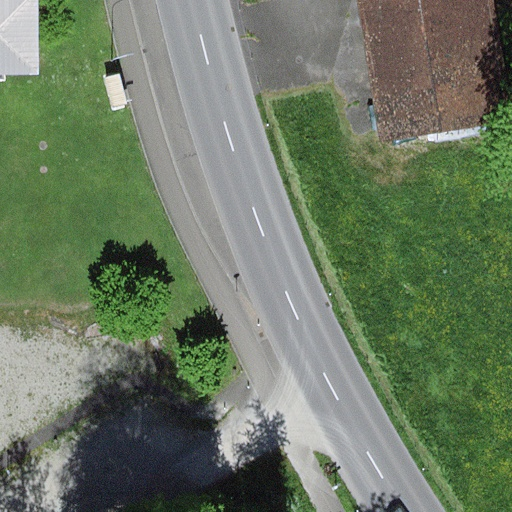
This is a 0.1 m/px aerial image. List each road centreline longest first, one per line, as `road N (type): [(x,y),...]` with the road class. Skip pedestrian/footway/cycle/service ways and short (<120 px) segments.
road 1 (primary): [(191,0),(223,122),(321,369)]
road 2 (track): [(117,511),(321,369)]
road 3 (primary): [(410,511),(321,369)]
